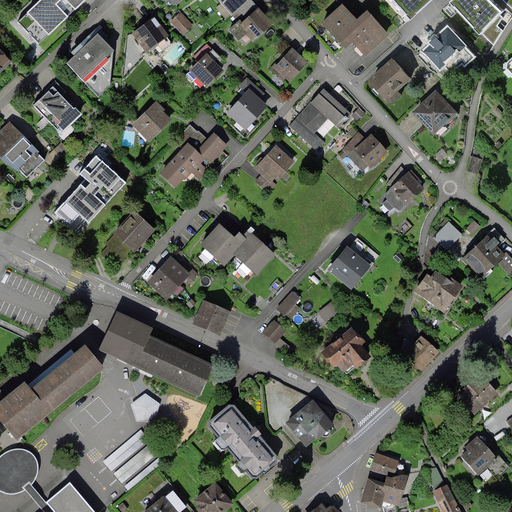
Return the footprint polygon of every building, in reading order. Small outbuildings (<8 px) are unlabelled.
[(37,0),(39,1),(22,18),(44,41),(85,0),(37,0)] [(160,0),(169,11),(183,0),(160,0)] [(218,0),(233,17),(250,2),(249,0),(218,0)] [(388,0),(408,22),(431,0),(388,0)] [(505,10),(493,0),(454,0),(453,1),(493,45),(503,30),(498,26),(503,17),(501,14),(505,10)] [(233,17),(224,25),(244,47),(270,24),(261,14),(250,2),(233,17)] [(341,3),(317,27),(344,52),(351,45),(365,59),(389,34),(366,11),(358,20),(341,3)] [(179,15),(169,22),(181,37),(190,30),(179,15)] [(154,17),(134,31),(146,49),(166,35),(154,17)] [(435,41),(418,56),(433,72),(444,62),(452,71),(463,61),(465,63),(473,57),(449,31),(440,39),(438,38),(435,41)] [(96,33),(65,65),(98,97),(110,85),(112,51),(96,33)] [(293,48),(273,68),(288,82),(308,63),(293,48)] [(0,53),(0,70),(9,63),(0,53)] [(205,56),(183,77),(200,94),(221,72),(205,56)] [(384,69),(372,79),(389,98),(411,78),(394,60),(384,69)] [(52,85),(32,105),(61,133),(81,113),(68,101),(60,92),(52,85)] [(295,119),(288,126),(314,152),(324,142),(318,136),(331,123),(335,127),(347,115),(323,91),(310,104),(313,107),(298,122),(295,119)] [(248,92),(226,114),(243,132),(266,109),(248,92)] [(438,92),(417,112),(439,136),(448,127),(447,125),(458,114),(446,101),(438,92)] [(152,102),(130,124),(151,144),(173,123),(152,102)] [(10,122),(0,133),(0,151),(19,170),(38,150),(21,133),(15,127),(10,122)] [(201,144),(216,157),(233,137),(218,124),(201,144)] [(362,131),(342,150),(365,174),(385,155),(362,131)] [(192,137),(160,174),(176,188),(189,173),(197,180),(216,157),(201,144),(192,137)] [(272,147),(253,169),(274,187),(293,165),(272,147)] [(483,160),(473,156),(472,158),(468,170),(478,174),(483,160)] [(126,186),(96,157),(79,175),(89,185),(84,190),(79,186),(53,213),(70,229),(80,218),(87,226),(126,186)] [(115,234),(135,251),(153,229),(133,212),(115,234)] [(247,237),(245,240),(221,220),(198,247),(222,267),(232,255),(256,274),(271,257),(247,237)] [(353,239),(327,270),(350,290),(376,259),(353,239)] [(485,239),(462,260),(482,282),(505,261),(485,239)] [(170,257),(147,283),(165,299),(188,274),(170,257)] [(415,296),(443,314),(461,288),(432,269),(415,296)] [(228,313),(202,302),(194,321),(220,332),(228,313)] [(151,330),(116,314),(100,349),(122,359),(197,395),(210,367),(147,338),(151,330)] [(350,332),(322,354),(341,378),(369,356),(350,332)] [(428,342),(415,353),(424,364),(437,354),(428,342)] [(24,386),(0,406),(0,418),(13,434),(17,438),(101,368),(92,357),(84,348),(76,355),(30,393),(26,388),(24,386)] [(469,407),(474,412),(493,394),(489,389),(491,388),(487,383),(485,385),(480,380),(474,386),(472,383),(469,386),(464,390),(467,392),(461,398),(465,403),(463,404),(467,409),(469,407)] [(145,395),(132,404),(137,420),(154,420),(158,404),(145,395)] [(310,402),(287,422),(311,450),(335,430),(310,402)] [(232,406),(208,426),(256,482),(280,462),(232,406)] [(461,458),(476,475),(485,467),(487,469),(481,474),(487,481),(493,475),(496,479),(507,469),(494,453),(491,455),(476,439),(464,449),(466,451),(467,452),(461,458)] [(444,445),(438,451),(442,456),(448,450),(444,445)] [(18,492),(25,490),(43,511),(53,511),(46,503),(31,486),(35,479),(37,472),(36,465),(32,458),(27,453),(20,450),(12,450),(5,452),(0,455),(0,486),(3,489),(10,492),(18,492)] [(397,462),(375,455),(370,471),(372,472),(372,473),(371,475),(378,477),(380,474),(391,478),(392,476),(395,478),(396,475),(393,474),(397,462)] [(458,511),(432,461),(422,465),(436,491),(435,492),(437,496),(444,511),(458,511)] [(387,479),(384,486),(386,486),(383,495),(385,495),(386,496),(384,500),(398,504),(399,500),(403,484),(403,476),(395,478),(391,478),(387,479)] [(384,486),(367,481),(365,490),(361,502),(379,508),(382,500),(386,486),(384,486)] [(94,511),(70,483),(46,503),(53,511),(94,511)] [(214,485),(192,504),(199,511),(227,511),(233,507),(214,485)] [(173,511),(157,493),(136,511),(173,511)] [(398,504),(382,507),(383,511),(406,511),(410,511),(407,498),(399,500),(400,503),(398,504)]
